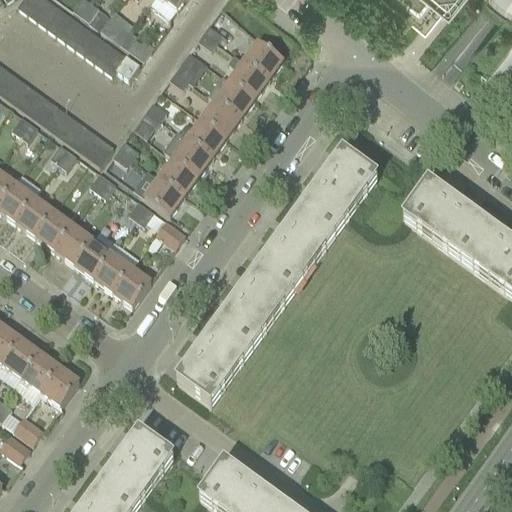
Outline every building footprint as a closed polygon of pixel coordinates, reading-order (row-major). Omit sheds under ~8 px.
[(17,14),(26,21),(40,2),(37,0),(28,0),(23,4),(17,14)] [(157,0),(157,1),(149,11),(169,26),(176,17),(189,0),(157,0)] [(26,21),(36,27),(49,9),(40,2),(26,21)] [(72,16),(80,22),(89,9),(81,3),(72,16)] [(36,27),(45,34),(59,15),(49,9),(36,27)] [(89,9),(80,22),(89,29),(99,16),(89,9)] [(45,34),(55,41),(68,22),(59,15),(45,34)] [(99,16),(89,29),(100,37),(109,24),(99,16)] [(55,41),(64,48),(78,29),(68,22),(55,41)] [(64,48),(74,55),(87,36),(78,29),(64,48)] [(110,46),(118,52),(128,37),(120,32),(110,46)] [(208,32),(202,40),(216,50),(221,42),(208,32)] [(74,55),(83,62),(97,43),(87,36),(74,55)] [(128,37),(118,52),(142,69),(150,58),(134,46),(136,43),(128,37)] [(216,50),(202,40),(197,48),(210,57),(216,50)] [(83,62),(93,69),(106,50),(97,43),(83,62)] [(210,57),(197,48),(188,59),(206,72),(215,61),(210,57)] [(93,69),(102,76),(116,57),(106,50),(93,69)] [(257,50),(243,69),(268,87),(283,68),(257,50)] [(111,83),(115,78),(125,64),(116,57),(102,76),(111,83)] [(174,79),(188,88),(192,92),(206,72),(188,59),(174,79)] [(237,77),(229,89),(254,107),(268,87),(243,69),(234,62),(227,70),(237,77)] [(125,64),(115,78),(128,87),(138,73),(125,64)] [(0,88),(8,78),(0,71),(0,88)] [(0,88),(0,101),(4,104),(18,85),(8,78),(0,88)] [(188,88),(174,79),(169,86),(182,96),(188,88)] [(222,83),(208,103),(215,108),(240,126),(254,107),(229,89),(222,83)] [(4,104),(13,111),(27,91),(18,85),(4,104)] [(13,111),(22,118),(37,98),(27,91),(13,111)] [(22,118),(32,125),(46,105),(37,98),(22,118)] [(32,125),(41,131),(55,112),(46,105),(32,125)] [(215,108),(201,127),(226,146),(240,126),(215,108)] [(152,109),(146,117),(159,128),(165,119),(152,109)] [(41,131),(51,138),(65,119),(55,112),(41,131)] [(159,128),(146,117),(140,125),(154,135),(159,128)] [(51,138),(60,145),(74,126),(65,119),(51,138)] [(11,138),(19,144),(29,131),(20,125),(11,138)] [(154,135),(140,125),(132,136),(146,146),(154,135)] [(60,145),(70,152),(84,133),(74,126),(60,145)] [(188,136),(182,145),(211,166),(226,146),(201,127),(192,139),(188,136)] [(29,131),(19,144),(27,150),(37,137),(29,131)] [(70,152),(79,159),(93,140),(84,133),(70,152)] [(79,159),(89,166),(103,147),(93,140),(79,159)] [(175,140),(162,158),(173,166),(172,167),(197,185),(211,166),(182,145),(175,140)] [(103,147),(89,166),(98,173),(112,153),(103,147)] [(124,148),(118,156),(131,166),(137,158),(124,148)] [(50,166),(58,172),(67,159),(59,153),(50,166)] [(131,166),(118,156),(112,164),(126,174),(131,166)] [(67,159),(58,172),(66,178),(75,165),(67,159)] [(375,186),(342,161),(301,219),(334,243),(375,186)] [(172,167),(158,186),(184,204),(197,185),(172,167)] [(147,178),(132,198),(144,206),(153,213),(169,224),(184,204),(158,186),(147,178)] [(0,209),(14,191),(0,180),(0,209)] [(89,195),(97,201),(106,187),(98,181),(89,195)] [(0,209),(0,218),(16,230),(34,205),(40,196),(20,182),(14,191),(0,209)] [(106,187),(97,201),(105,206),(114,193),(106,187)] [(403,225),(460,267),(484,233),(427,192),(403,225)] [(16,230),(35,244),(53,219),(34,205),(16,230)] [(128,223),(135,228),(145,215),(137,210),(128,223)] [(145,215),(135,228),(144,235),(153,221),(145,215)] [(35,244),(54,259),(73,234),(53,219),(35,244)] [(334,243),(301,219),(259,275),(293,300),(334,243)] [(161,248),(174,257),(184,243),(164,229),(154,242),(155,243),(161,248)] [(511,304),(511,253),(484,233),(460,267),(511,304)] [(54,259),(75,274),(93,248),(73,234),(54,259)] [(100,239),(93,248),(112,262),(119,252),(100,239)] [(155,243),(147,253),(154,258),(161,248),(155,243)] [(75,274),(94,287),(112,262),(93,248),(75,274)] [(94,287),(113,301),(131,276),(138,265),(119,252),(112,262),(94,287)] [(259,275),(218,332),(251,357),(293,300),(259,275)] [(131,276),(113,301),(132,315),(150,290),(131,276)] [(0,370),(1,371),(19,346),(0,332),(0,370)] [(251,357),(218,332),(177,389),(210,414),(251,357)] [(1,371),(20,386),(39,361),(19,346),(1,371)] [(32,410),(40,400),(58,375),(39,361),(20,386),(13,396),(32,410)] [(58,375),(40,400),(59,414),(78,389),(58,375)] [(2,410),(0,413),(0,429),(1,430),(11,416),(2,410)] [(12,438),(32,452),(42,439),(22,424),(12,438)] [(138,442),(97,499),(114,511),(138,511),(172,467),(138,442)] [(0,454),(0,458),(18,472),(28,458),(8,443),(0,454)] [(199,506),(206,511),(277,511),(223,473),(199,506)] [(114,511),(97,499),(87,511),(114,511)]
